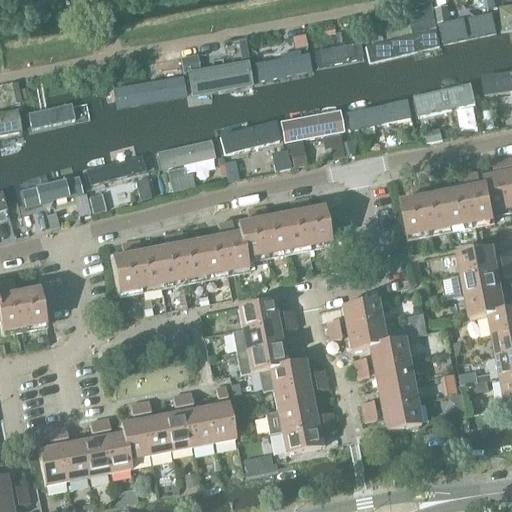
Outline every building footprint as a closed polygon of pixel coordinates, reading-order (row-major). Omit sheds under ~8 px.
[(487,0),(489,11),(494,11),(501,10),(499,0),(487,0)] [(447,9),(435,11),(437,27),(449,25),(447,9)] [(511,9),(499,10),(502,35),(511,34),(511,9)] [(426,32),(436,30),(433,15),(422,18),(426,32)] [(490,18),(439,30),(443,48),(494,36),(490,18)] [(436,35),(367,50),(371,68),(440,52),(436,35)] [(291,40),(294,52),(306,50),(303,37),(291,40)] [(361,45),(310,55),(314,74),(364,64),(361,45)] [(306,57),(251,67),(255,87),(310,76),(306,57)] [(248,69),(188,79),(192,98),(252,89),(248,69)] [(188,70),(181,71),(183,78),(185,78),(190,77),(188,70)] [(511,76),(482,81),(485,102),(511,97),(511,76)] [(182,79),(111,93),(115,115),(186,101),(182,79)] [(8,99),(10,107),(20,104),(16,86),(6,88),(6,91),(4,92),(6,100),(8,99)] [(473,90),(415,103),(420,123),(478,110),(473,90)] [(26,91),(19,93),(21,101),(28,99),(26,91)] [(408,104),(345,116),(348,134),(411,122),(408,104)] [(71,106),(28,115),(31,133),(75,125),(71,106)] [(17,114),(0,116),(0,140),(21,137),(17,114)] [(339,117),(282,129),(286,150),(344,138),(339,117)] [(275,125),(219,139),(224,158),(280,144),(275,125)] [(442,143),(440,133),(425,136),(427,146),(442,143)] [(211,142),(154,156),(159,174),(216,161),(211,142)] [(355,158),(352,143),(347,144),(342,146),(345,160),(355,158)] [(290,154),(293,170),(305,167),(302,152),(290,154)] [(290,170),(287,155),(272,158),(275,173),(290,170)] [(142,158),(82,173),(86,190),(146,175),(142,158)] [(507,162),(499,164),(501,173),(508,171),(507,162)] [(501,173),(499,164),(492,165),(494,174),(501,173)] [(193,189),(190,177),(185,178),(183,170),(167,174),(172,194),(193,189)] [(485,191),(483,181),(482,176),(478,177),(480,187),(466,189),(432,196),(422,198),(413,199),(399,202),(400,204),(400,207),(485,191)] [(464,179),(466,189),(480,187),(478,177),(464,179)] [(511,211),(511,209),(506,177),(485,181),(493,225),(494,225),(494,222),(492,216),(511,211)] [(79,180),(19,195),(24,212),(83,198),(79,180)] [(145,181),(134,184),(140,203),(150,200),(148,192),(152,191),(150,182),(146,183),(145,181)] [(485,191),(400,207),(407,242),(493,225),(485,181),(483,181),(485,191)] [(430,187),(421,189),(422,198),(432,196),(430,187)] [(422,198),(421,189),(411,191),(413,199),(422,198)] [(3,195),(0,195),(0,216),(9,214),(3,195)] [(101,198),(89,201),(93,216),(105,213),(101,198)] [(308,200),(299,202),(300,211),(310,210),(308,200)] [(300,211),(299,202),(290,204),(291,213),(300,211)] [(21,208),(9,211),(12,225),(24,223),(21,208)] [(265,209),(256,211),(257,220),(266,218),(265,209)] [(257,220),(256,211),(247,213),(248,222),(257,220)] [(511,218),(511,211),(492,216),(494,222),(511,218)] [(110,263),(117,298),(247,273),(247,270),(245,264),(330,248),(323,212),(236,229),(238,238),(110,263)] [(55,217),(47,219),(50,233),(59,230),(55,217)] [(216,227),(218,236),(232,234),(230,224),(216,227)] [(496,233),(494,225),(493,225),(407,242),(409,250),(496,233)] [(181,235),(172,236),(174,246),(183,244),(181,235)] [(174,246),(172,236),(163,238),(165,247),(174,246)] [(139,243),(130,245),(132,254),(141,252),(139,243)] [(132,254),(130,245),(121,247),(122,256),(132,254)] [(331,254),(330,248),(245,264),(247,270),(331,254)] [(458,255),(462,278),(497,271),(493,249),(458,255)] [(511,259),(501,262),(503,271),(511,268),(511,259)] [(511,268),(503,271),(505,280),(511,278),(511,268)] [(462,278),(465,299),(501,293),(497,271),(462,278)] [(248,281),(247,273),(117,298),(119,306),(248,281)] [(0,295),(0,297),(14,294),(12,284),(0,286),(0,295)] [(0,300),(39,294),(38,291),(38,289),(14,294),(0,297),(0,295),(0,300)] [(469,322),(488,318),(488,317),(505,314),(505,313),(501,293),(465,299),(469,322)] [(0,334),(1,337),(45,329),(39,294),(0,300),(0,334)] [(341,309),(345,332),(380,325),(376,303),(341,309)] [(237,311),(241,333),(277,326),(272,304),(237,311)] [(415,309),(412,313),(413,319),(421,317),(420,308),(415,309)] [(488,318),(492,338),(511,334),(511,311),(511,312),(505,313),(505,314),(488,317),(488,318)] [(281,316),(283,325),(295,323),(293,314),(281,316)] [(295,323),(283,325),(284,334),(296,332),(295,323)] [(326,326),(327,335),(339,333),(337,324),(326,326)] [(349,354),(368,351),(368,349),(384,346),(384,345),(380,325),(345,332),(349,354)] [(235,356),(246,354),(281,348),(277,326),(241,333),(231,335),(235,356)] [(339,333),(327,335),(329,344),(341,342),(339,333)] [(511,334),(492,338),(496,360),(511,356),(511,334)] [(368,351),(372,370),(407,364),(403,341),(384,345),(384,346),(368,349),(368,351)] [(250,377),(259,375),(269,373),(268,372),(285,369),(285,368),(304,364),(302,355),(283,359),(281,348),(246,354),(250,377)] [(511,356),(496,360),(500,381),(511,379),(511,356)] [(352,365),(354,374),(366,372),(364,363),(352,365)] [(306,377),(304,364),(285,368),(285,369),(268,372),(269,373),(259,375),(263,395),(272,393),(308,386),(308,387),(313,385),(311,376),(306,377)] [(372,370),(376,392),(412,385),(407,364),(372,370)] [(366,372),(354,374),(356,383),(368,381),(366,372)] [(325,383),(324,374),(311,376),(313,385),(325,383)] [(511,379),(500,381),(503,403),(511,401),(511,379)] [(325,383),(313,385),(315,394),(327,392),(325,383)] [(376,392),(380,413),(416,406),(412,385),(376,392)] [(276,414),(312,408),(308,387),(308,386),(272,393),(276,414)] [(226,402),(224,390),(215,391),(217,403),(226,402)] [(190,396),(181,398),(184,410),(192,408),(190,396)] [(184,410),(181,398),(172,400),(174,411),(184,410)] [(147,404),(139,406),(141,418),(150,416),(147,404)] [(361,408),(363,417),(374,414),(373,405),(361,408)] [(141,418),(139,406),(129,408),(132,420),(141,418)] [(416,406),(380,413),(385,435),(420,429),(416,406)] [(228,407),(206,412),(213,447),(235,442),(228,407)] [(276,414),(281,435),(316,429),(312,408),(276,414)] [(206,412),(185,416),(192,451),(213,447),(206,412)] [(374,414),(363,417),(364,426),(376,423),(374,414)] [(185,416),(163,420),(170,455),(192,451),(185,416)] [(320,419),(322,428),(334,425),(332,416),(320,419)] [(163,420),(142,424),(149,459),(170,455),(163,420)] [(107,422),(98,424),(100,436),(109,434),(107,422)] [(100,436),(98,424),(89,426),(91,437),(100,436)] [(120,428),(122,438),(123,437),(128,463),(129,463),(149,459),(142,424),(120,428)] [(334,425),(322,428),(324,437),(335,434),(334,425)] [(316,429),(281,435),(285,458),(320,451),(316,429)] [(65,430),(56,432),(58,444),(67,442),(65,430)] [(58,444),(56,432),(47,434),(49,445),(47,445),(48,452),(37,454),(44,489),(66,485),(59,450),(58,444)] [(122,438),(102,441),(109,477),(131,472),(129,463),(128,463),(123,437),(122,438)] [(102,441),(80,445),(87,481),(109,477),(102,441)] [(80,445),(59,450),(66,485),(87,481),(80,445)] [(248,476),(275,471),(272,455),(245,460),(248,476)] [(0,503),(9,502),(5,479),(0,480),(0,503)] [(13,491),(15,500),(27,498),(25,489),(13,491)] [(27,498),(15,500),(16,509),(29,507),(27,498)] [(11,511),(9,502),(0,503),(0,511),(11,511)]
